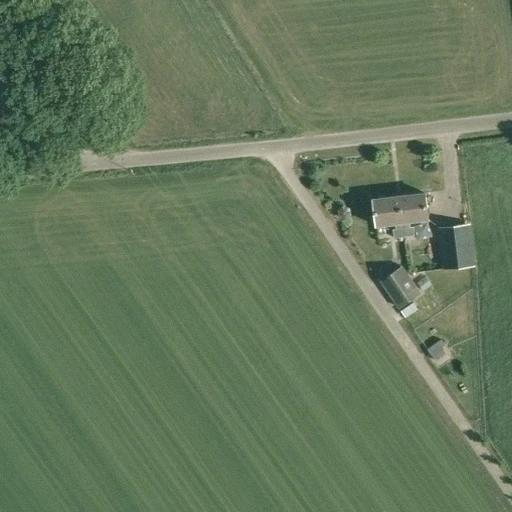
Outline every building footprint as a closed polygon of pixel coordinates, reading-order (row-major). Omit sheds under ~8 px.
[(410,227),(409,222),(428,219),(425,193),(399,196),(404,238),(414,236),(413,227),(410,227)] [(394,239),(404,238),(399,196),(373,199),(377,226),(396,223),(396,229),(393,229),(394,239)] [(441,229),(445,271),(475,268),(471,227),(441,229)] [(399,307),(420,293),(402,267),(381,281),(399,307)] [(436,361),(447,354),(442,347),(445,345),(441,339),(427,349),(436,361)]
